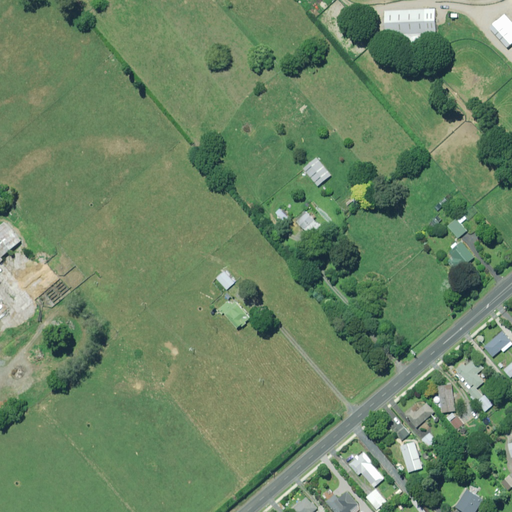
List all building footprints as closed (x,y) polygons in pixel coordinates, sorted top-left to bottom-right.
[(438,31),(437,8),(387,9),(388,33),(438,31)] [(511,45),(511,21),(506,15),(492,28),(509,48),(511,45)] [(333,176),(318,159),(305,169),(319,187),(333,176)] [(451,202),(447,197),(436,207),(440,212),(451,202)] [(283,207),(276,213),(289,227),(296,221),(283,207)] [(321,227),(308,213),(298,222),(308,233),(312,230),(314,233),(321,227)] [(468,219),(465,215),(459,220),(462,224),(468,219)] [(0,263),(4,260),(2,258),(22,241),(7,223),(0,228),(0,263)] [(468,231),(461,223),(452,230),(459,239),(468,231)] [(453,249),(450,252),(454,257),(448,262),(458,274),(477,258),(462,241),(459,244),(458,243),(452,248),(453,249)] [(236,283),(226,272),(218,279),(228,290),(236,283)] [(239,330),(241,328),(242,329),(253,319),(252,318),(253,317),(240,303),(238,304),(237,303),(235,304),(233,302),(231,304),(229,301),(219,310),(224,315),(225,314),(239,330)] [(511,346),(511,341),(504,332),(486,348),(494,357),(503,350),(505,352),(511,346)] [(477,402),(484,396),(478,389),(486,382),(479,374),(485,369),(476,359),(468,366),(466,363),(458,370),(473,388),(469,391),(473,396),(471,397),(476,403),(477,402)] [(458,411),(453,385),(439,387),(444,414),(458,411)] [(484,396),(477,402),(487,413),(495,406),(485,395),(484,396)] [(432,416),(425,406),(416,414),(413,410),(406,416),(416,429),(432,416)] [(455,419),(451,415),(448,418),(459,430),(465,425),(458,417),(455,419)] [(411,434),(403,424),(394,431),(403,441),(411,434)] [(437,442),(431,434),(423,440),(430,448),(437,442)] [(424,468),(416,443),(402,447),(410,473),(424,468)] [(355,459),(356,460),(351,465),(360,476),(363,473),(368,479),(365,481),(371,488),(374,486),(375,488),(386,479),(373,464),(374,463),(365,453),(360,457),(359,455),(355,459)] [(477,511),(485,500),(477,495),(480,490),(470,484),(461,498),(463,499),(457,508),(464,511),(477,511)] [(388,502),(377,490),(368,498),(378,510),(388,502)] [(360,505),(349,491),(340,499),(336,495),(328,502),(335,511),(353,511),(353,510),(360,505)] [(311,499),(309,500),(308,498),(293,511),(292,511),(315,511),(317,510),(319,508),(311,499)]
